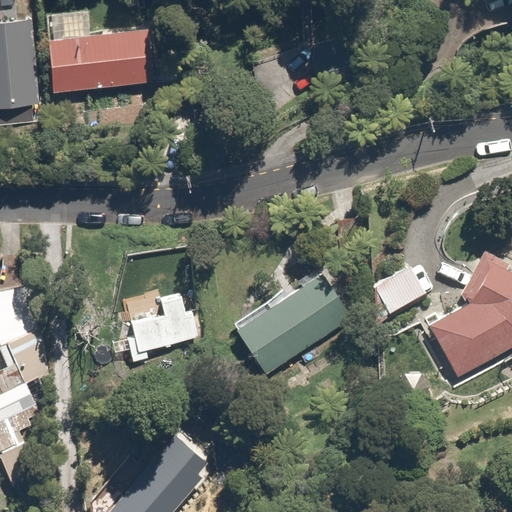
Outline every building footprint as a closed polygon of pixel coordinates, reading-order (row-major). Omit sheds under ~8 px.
[(32,21),(0,23),(0,107),(38,105),(37,94),(34,40),(32,21)] [(137,28),(42,35),(45,86),(140,80),(137,28)] [(454,375),(511,341),(511,269),(480,253),(456,300),(422,319),(454,375)] [(408,261),(367,284),(383,312),(405,300),(424,289),(408,261)] [(321,267),(229,320),(258,370),(350,317),(336,293),(321,267)] [(0,464),(9,483),(60,458),(31,401),(34,399),(23,377),(44,374),(40,351),(27,278),(0,282),(0,464)] [(159,308),(117,322),(130,361),(150,354),(147,345),(193,330),(179,288),(155,296),(159,308)] [(172,511),(211,462),(169,430),(108,511),(172,511)]
